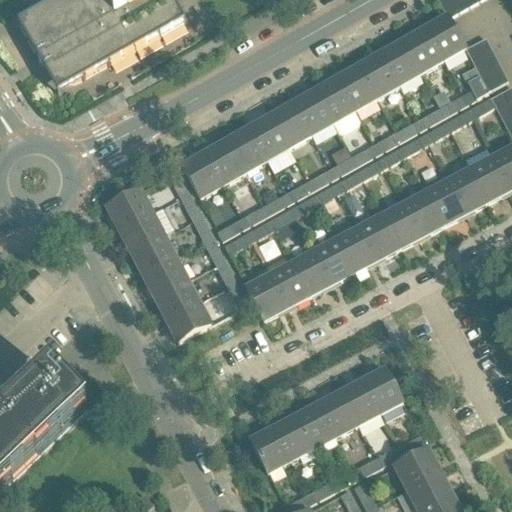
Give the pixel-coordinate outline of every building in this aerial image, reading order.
[(70,0),(19,29),(60,100),(187,27),(171,0),(70,0)] [(444,0),(437,4),(448,23),(458,17),(448,0),(444,0)] [(448,0),(458,17),(468,11),(462,0),(448,0)] [(462,0),(468,11),(479,6),(475,0),(462,0)] [(465,55),(447,22),(425,35),(443,67),(465,55)] [(443,67),(425,35),(403,47),(421,80),(443,67)] [(470,65),(492,54),(486,44),(465,55),(470,65)] [(421,80),(403,47),(381,60),(399,92),(421,80)] [(476,76),(497,65),(492,54),(470,65),(476,76)] [(399,92),(381,60),(359,72),(377,105),(399,92)] [(476,76),(479,82),(481,87),(503,75),(497,65),(476,76)] [(377,105),(359,72),(337,84),(355,117),(377,105)] [(487,97),(508,86),(503,75),(481,87),(487,97)] [(467,88),(472,95),(460,102),(465,112),(488,99),(487,97),(481,87),(479,82),(467,88)] [(355,117),(337,84),(314,97),(333,130),(355,117)] [(496,114),(511,105),(511,93),(511,92),(490,103),(496,114)] [(333,130),(314,97),(292,109),(311,142),(333,130)] [(465,112),(460,102),(438,115),(443,125),(465,112)] [(463,118),(469,128),(492,116),(486,105),(463,118)] [(501,125),(511,119),(511,105),(496,114),(501,125)] [(311,142),(292,109),(270,122),(289,155),(311,142)] [(443,125),(438,115),(416,127),(421,137),(443,125)] [(469,128),(463,118),(442,130),(447,140),(469,128)] [(507,135),(511,132),(511,119),(501,125),(507,135)] [(289,155),(270,122),(248,134),(267,167),(289,155)] [(421,137),(416,127),(394,139),(399,149),(421,137)] [(447,140),(442,130),(420,142),(426,152),(447,140)] [(267,167),(248,134),(226,147),(245,180),(267,167)] [(367,140),(374,151),(372,152),(377,162),(399,149),(394,139),(378,148),(371,137),(367,140)] [(426,152),(420,142),(399,155),(404,165),(426,152)] [(245,180),(226,147),(204,159),(223,192),(245,180)] [(377,162),(372,152),(350,164),(355,174),(377,162)] [(511,196),(511,154),(493,164),(511,197),(511,196)] [(404,165),(399,155),(377,167),(382,177),(404,165)] [(223,192),(204,159),(182,172),(201,205),(223,192)] [(355,174),(350,164),(328,176),(333,186),(355,174)] [(511,197),(493,164),(471,176),(488,209),(511,197)] [(377,167),(360,176),(355,179),(361,189),(382,177),(377,167)] [(179,175),(168,181),(180,204),(191,198),(179,175)] [(333,186),(328,176),(306,188),(311,198),(333,186)] [(488,209),(471,176),(448,188),(466,221),(488,209)] [(361,189),(355,179),(333,191),(339,201),(361,189)] [(311,198),(306,188),(284,201),(289,211),(311,198)] [(466,221),(448,188),(426,200),(443,233),(466,221)] [(339,201),(333,191),(312,203),(317,213),(339,201)] [(140,196),(107,214),(119,236),(152,219),(140,196)] [(192,226),(202,221),(191,198),(180,204),(192,226)] [(443,233),(426,200),(403,211),(421,245),(443,233)] [(289,211),(284,201),(262,213),(267,223),(289,211)] [(317,213),(312,203),(290,215),(296,225),(317,213)] [(421,245),(403,211),(381,223),(398,256),(421,245)] [(267,223),(262,213),(240,225),(246,235),(267,223)] [(290,215),(273,225),(268,227),(274,237),(296,225),(290,215)] [(130,259),(164,241),(152,219),(119,236),(130,259)] [(204,249),(214,243),(202,221),(192,226),(204,249)] [(398,256),(381,223),(359,235),(376,268),(398,256)] [(246,235),(240,225),(218,237),(223,247),(246,235)] [(274,237),(268,227),(247,239),(253,249),(274,237)] [(376,268),(359,235),(336,247),(353,280),(376,268)] [(253,249),(247,239),(225,252),(230,261),(253,249)] [(142,281),(175,264),(164,241),(130,259),(142,281)] [(216,271),(226,266),(214,243),(204,249),(216,271)] [(353,280),(336,247),(313,259),(331,292),(353,280)] [(331,292),(313,259),(291,270),(308,304),(331,292)] [(153,304),(187,286),(175,264),(142,281),(153,304)] [(228,294),(238,288),(226,266),(216,271),(228,294)] [(308,304),(291,270),(268,282),(285,316),(308,304)] [(268,282),(245,294),(263,327),(285,316),(268,282)] [(165,326),(198,309),(187,286),(153,304),(165,326)] [(240,317),(251,312),(238,288),(228,294),(240,317)] [(177,349),(210,332),(198,309),(165,326),(177,349)] [(402,409),(385,376),(362,387),(379,421),(402,409)] [(51,377),(0,425),(0,499),(88,416),(51,377)] [(379,421),(362,387),(340,399),(357,432),(379,421)] [(357,432),(340,399),(317,411),(335,444),(357,432)] [(335,444),(317,411),(295,423),(312,456),(335,444)] [(312,456),(295,423),(272,434),(289,468),(312,456)] [(289,468),(272,434),(250,446),(267,479),(289,468)] [(426,451),(421,441),(397,453),(403,463),(426,451)] [(403,463),(397,453),(375,465),(380,474),(403,463)] [(405,495),(439,477),(427,456),(394,473),(405,495)] [(375,465),(356,475),(353,476),(358,486),(380,474),(375,465)] [(358,486),(353,476),(330,488),(336,498),(358,486)] [(439,477),(405,495),(414,511),(427,511),(451,500),(439,477)] [(336,498),(330,488),(309,500),(314,510),(336,498)] [(365,489),(355,494),(364,511),(376,511),(377,511),(365,489)] [(359,511),(351,496),(341,501),(346,511),(359,511)] [(144,500),(135,508),(138,511),(151,511),(154,510),(144,500)] [(309,500),(286,511),(285,511),(309,511),(314,510),(309,500)] [(457,511),(451,500),(427,511),(457,511)]
